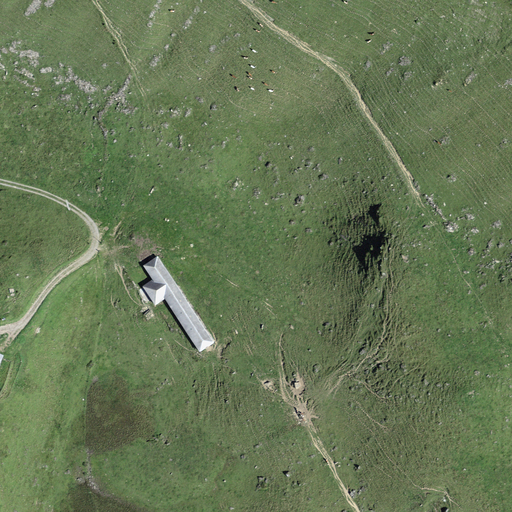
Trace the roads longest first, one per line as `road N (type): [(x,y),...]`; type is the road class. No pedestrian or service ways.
road 1 (track): [(0,334),(26,327),(57,284),(95,252)]
road 2 (track): [(95,252),(89,222),(62,203),(0,183)]
